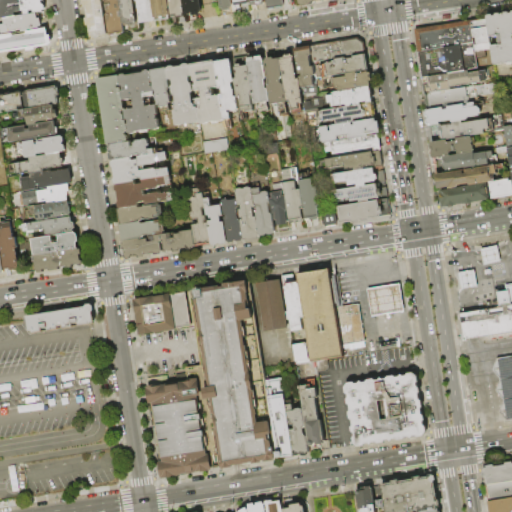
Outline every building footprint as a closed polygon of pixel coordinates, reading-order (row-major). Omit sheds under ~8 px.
[(0,0),(39,0),(40,4),(42,4),(43,9),(41,9),(41,12),(40,12),(31,13),(30,10),(27,11),(27,14),(21,15),(21,11),(13,13),(14,16),(1,18),(0,18),(0,0)] [(107,35),(99,36),(99,38),(92,39),(91,37),(89,38),(87,26),(85,26),(84,17),(86,17),(84,6),(82,6),(80,0),(100,0),(106,34),(107,35)] [(122,31),(106,34),(100,0),(117,0),(121,23),(122,31)] [(130,0),(134,23),(126,25),(126,23),(121,23),(117,0),(130,0)] [(149,0),(153,21),(154,27),(148,28),(147,21),(137,23),(133,0),(149,0)] [(165,0),(169,18),(153,21),(149,0),(165,0)] [(180,0),(183,15),(173,17),(174,22),(170,23),(169,18),(165,0),(180,0)] [(198,0),(201,14),(191,16),(190,11),(184,12),(181,0),(198,0)] [(229,0),(230,6),(228,6),(228,10),(220,11),(220,8),(217,9),(216,0),(229,0)] [(247,0),(248,3),(237,4),(239,13),(233,14),(231,0),(247,0)] [(264,0),(265,3),(254,5),(255,10),(249,11),(248,3),(247,0),(264,0)] [(280,0),(281,5),(281,7),(266,10),(265,3),(264,0),(280,0)] [(511,61),(491,65),(489,48),(489,46),(500,45),(499,34),(487,36),(484,18),(484,15),(484,14),(489,13),(490,15),(493,14),(492,12),(498,12),(498,13),(501,13),(501,11),(506,10),(506,12),(510,11),(510,10),(511,9),(511,61)] [(40,12),(41,17),(38,18),(39,26),(37,26),(37,28),(0,33),(0,23),(2,23),(1,18),(14,16),(21,15),(27,14),(31,13),(40,12)] [(489,48),(473,50),(472,43),(468,20),(484,18),(487,36),(489,46),(489,48)] [(468,20),(472,43),(415,50),(412,29),(468,20)] [(0,34),(45,27),(48,44),(0,51),(0,34)] [(310,62),(309,53),(307,45),(354,37),(360,41),(362,53),(331,58),(310,62)] [(415,50),(472,43),(473,50),(476,68),(466,69),(426,75),(419,76),(415,50)] [(295,49),(307,45),(309,53),(310,62),(312,67),(315,67),(316,75),(313,76),(315,86),(302,88),(300,79),(300,77),(302,77),(302,74),(299,74),(295,49)] [(324,76),(323,71),(317,72),(315,64),(332,61),(331,58),(362,53),(363,53),(365,69),(365,70),(330,75),(324,76)] [(281,59),(287,58),(286,55),(293,54),(295,57),(296,56),(296,58),(295,58),(298,80),(300,79),(302,88),(304,104),(302,104),(304,113),(294,115),(291,101),(288,102),(281,59)] [(247,59),(264,56),(265,62),(271,102),(255,104),(253,95),(248,60),(247,59)] [(265,62),(268,61),(267,59),(275,58),(275,60),(281,59),(288,102),(288,103),(272,106),(271,102),(265,62)] [(216,62),(231,59),(234,79),(238,99),(239,109),(238,110),(237,111),(233,112),(231,111),(229,111),(229,113),(231,113),(233,129),(230,129),(228,120),(225,121),(221,96),(220,87),(216,62)] [(234,79),(238,78),(236,62),(248,60),(253,95),(252,96),(254,111),(248,112),(249,121),(244,122),(240,98),(238,99),(234,79)] [(192,66),(216,62),(220,87),(213,88),(215,97),(221,96),(225,121),(201,125),(201,123),(198,107),(197,100),(203,99),(201,90),(196,91),(193,77),(192,66)] [(166,68),(175,66),(176,68),(184,66),(183,65),(191,64),(192,66),(193,77),(190,77),(195,108),(198,107),(201,123),(177,127),(175,111),(178,111),(173,80),(168,81),(166,68)] [(152,70),(166,68),(168,81),(172,104),(171,104),(172,112),(162,113),(160,105),(158,105),(156,96),(152,70)] [(466,69),(466,71),(484,69),(485,72),(483,72),(484,80),(448,86),(421,90),(421,84),(427,83),(426,75),(466,69)] [(120,75),(127,74),(127,76),(145,73),(144,71),(152,70),(156,96),(146,98),(147,107),(158,105),(161,130),(150,132),(150,133),(141,135),(141,133),(129,135),(129,132),(125,111),(136,109),(134,100),(124,101),(120,75)] [(335,90),(335,87),(332,87),(330,75),(365,70),(367,85),(335,90)] [(97,79),(120,75),(124,101),(125,111),(129,132),(127,133),(128,141),(108,145),(97,79)] [(24,109),(23,105),(21,90),(55,85),(55,87),(57,86),(58,95),(56,95),(57,103),(52,104),(24,109)] [(329,108),(328,102),(325,102),(323,94),(329,93),(329,91),(335,90),(367,85),(369,101),(329,108)] [(421,90),(448,86),(449,89),(464,86),(466,102),(462,103),(425,109),(425,104),(423,104),(422,97),(423,97),(421,90)] [(21,90),(23,105),(17,106),(17,110),(4,112),(4,109),(0,110),(1,112),(0,112),(0,94),(5,94),(5,93),(9,92),(9,93),(15,92),(15,91),(21,90)] [(333,123),(332,119),(321,121),(320,117),(315,118),(314,110),(329,108),(369,101),(370,101),(373,117),(333,123)] [(425,109),(462,103),(462,108),(477,105),(478,114),(465,116),(466,119),(460,120),(428,125),(427,125),(426,119),(425,116),(425,109)] [(26,124),(24,115),(19,116),(18,109),(24,109),(52,104),(53,109),(56,108),(57,118),(35,121),(35,123),(26,124)] [(374,133),(319,142),(318,142),(315,126),(333,123),(373,117),(373,120),(375,120),(378,132),(374,133)] [(460,120),(460,122),(490,117),(492,131),(471,134),(454,137),(445,138),(439,139),(439,135),(430,137),(428,125),(460,120)] [(8,142),(6,127),(26,124),(35,123),(52,120),(53,127),(57,126),(58,133),(35,136),(35,138),(33,138),(16,141),(8,142)] [(511,145),(511,125),(502,126),(504,146),(511,145)] [(377,149),(328,157),(328,151),(321,152),(319,142),(374,133),(377,149)] [(65,151),(59,152),(44,154),(44,151),(36,153),(36,155),(28,156),(23,157),(22,148),(17,149),(16,141),(33,138),(33,144),(36,144),(36,141),(43,140),(43,137),(62,134),(65,151)] [(431,141),(439,139),(445,138),(445,142),(454,140),(454,137),(471,134),(473,145),(472,145),(473,151),(471,152),(456,154),(455,150),(447,151),(448,155),(432,158),(431,141)] [(150,139),(151,146),(149,146),(150,150),(152,149),(155,149),(156,154),(112,161),(109,146),(131,142),(132,147),(136,146),(135,144),(138,143),(137,141),(142,140),(142,141),(144,141),(144,140),(150,139)] [(203,152),(226,151),(225,139),(202,141),(203,152)] [(379,165),(370,166),(351,169),(351,168),(342,169),(342,165),(323,168),(321,158),(328,157),(377,149),(379,165)] [(28,173),(27,171),(16,173),(14,162),(28,160),(28,156),(36,155),(44,154),(59,152),(60,157),(62,157),(63,164),(62,164),(62,167),(49,169),(49,170),(28,173)] [(112,161),(156,154),(168,152),(169,161),(156,163),(156,164),(141,167),(141,171),(157,168),(157,171),(170,168),(172,177),(116,186),(112,161)] [(432,158),(448,155),(456,154),(471,152),(471,154),(484,152),(486,165),(434,173),(432,158)] [(434,173),(486,165),(493,164),(495,173),(488,174),(489,180),(484,181),(437,189),(434,173)] [(382,180),(374,182),(353,185),(353,183),(345,185),(344,180),(328,183),(327,173),(351,169),(370,166),(371,171),(380,169),(382,180)] [(38,188),(38,184),(33,185),(34,189),(21,191),(19,177),(28,175),(28,173),(49,170),(50,171),(59,169),(68,168),(71,183),(67,184),(38,188)] [(285,197),(286,196),(284,185),(283,179),(282,171),(298,169),(300,181),(305,210),(303,210),(305,222),(296,224),(297,230),(292,231),(289,211),(287,212),(285,197)] [(172,177),(173,185),(159,187),(159,189),(145,192),(145,195),(160,193),(160,194),(175,192),(176,201),(160,204),(120,210),(116,186),(172,177)] [(486,181),(509,178),(511,195),(489,198),(486,181)] [(300,181),(313,179),(314,188),(318,188),(321,207),(320,207),(322,220),(312,221),(313,227),(308,228),(305,210),(300,181)] [(484,181),(486,198),(471,201),(471,203),(461,204),(461,202),(453,203),(454,205),(443,207),(443,205),(440,206),(439,201),(438,201),(437,195),(438,195),(437,189),(484,181)] [(347,202),(346,197),(331,199),(329,189),(353,185),(374,182),(375,188),(383,186),(384,194),(377,196),(377,197),(347,202)] [(45,203),(44,202),(22,205),(20,191),(21,191),(34,189),(38,188),(67,184),(68,190),(66,191),(67,195),(65,196),(66,200),(45,203)] [(236,190),(252,187),(260,237),(245,240),(238,200),(236,190)] [(252,189),(261,188),(261,193),(269,191),(270,199),(273,214),(276,235),(260,237),(252,189)] [(270,199),(273,198),(272,193),(284,191),(285,197),(287,212),(289,225),(278,226),(276,214),(273,214),(270,199)] [(196,248),(193,231),(193,226),(200,225),(199,220),(192,221),(191,213),(194,213),(194,209),(190,209),(188,198),(197,197),(196,195),(204,194),(205,199),(207,209),(205,209),(204,209),(205,217),(206,216),(207,221),(206,221),(206,224),(208,223),(209,223),(213,245),(196,248)] [(386,213),(377,214),(377,216),(366,217),(366,219),(347,223),(347,221),(336,222),(333,205),(384,197),(386,213)] [(205,199),(211,198),(212,207),(222,206),(229,244),(222,245),(221,244),(219,245),(219,246),(213,247),(213,245),(209,223),(207,209),(205,199)] [(222,200),(229,199),(230,201),(238,200),(245,240),(245,241),(238,243),(238,241),(235,242),(235,243),(229,244),(222,206),(222,200)] [(36,221),(35,217),(28,218),(26,206),(45,203),(66,200),(67,200),(69,214),(56,216),(56,218),(36,221)] [(120,210),(160,204),(161,206),(163,206),(164,216),(163,216),(163,218),(142,221),(122,225),(120,210)] [(44,236),(43,229),(22,233),(20,223),(36,221),(56,218),(70,215),(70,221),(73,221),(74,229),(61,231),(61,233),(56,234),(50,235),(44,236)] [(336,224),(335,215),(321,216),(323,226),(336,224)] [(0,250),(0,221),(10,220),(13,237),(15,236),(20,266),(17,267),(18,269),(10,270),(9,268),(3,269),(0,250)] [(121,225),(122,225),(142,221),(143,223),(164,220),(166,235),(155,237),(142,239),(125,242),(123,242),(121,225)] [(33,254),(30,238),(44,236),(50,235),(51,242),(57,241),(56,234),(61,233),(76,231),(77,240),(75,240),(76,248),(33,254)] [(172,234),(172,236),(173,239),(176,239),(175,235),(182,234),(181,233),(193,231),(196,248),(196,249),(189,251),(188,249),(181,250),(182,252),(174,253),(174,251),(166,253),(164,242),(161,243),(163,253),(147,256),(147,258),(139,259),(139,257),(133,258),(134,260),(126,261),(125,254),(127,254),(127,250),(124,250),(124,245),(126,245),(125,242),(142,239),(142,240),(149,239),(150,242),(156,241),(155,237),(166,235),(172,234)] [(479,250),(482,264),(499,261),(496,246),(479,250)] [(80,248),(81,254),(79,254),(79,259),(82,261),(79,265),(77,264),(71,264),(72,266),(66,267),(66,266),(58,267),(58,268),(48,270),(48,268),(42,269),(42,271),(37,272),(35,271),(33,254),(76,248),(77,248),(78,249),(80,248)] [(339,345),(340,355),(312,359),(309,360),(302,317),(297,283),(296,273),(327,268),(333,307),(339,345)] [(457,272),(460,289),(476,287),(473,270),(457,272)] [(290,331),(288,319),(287,319),(286,311),(287,310),(283,286),(281,286),(279,276),(291,274),(292,282),(296,282),(296,284),(297,283),(302,317),(299,317),(301,329),(290,331)] [(255,282),(278,279),(286,327),(263,331),(255,282)] [(276,457),(273,457),(274,460),(263,462),(263,461),(262,461),(261,461),(261,462),(252,463),(252,462),(236,465),(231,466),(232,467),(226,468),(221,468),(210,398),(204,398),(202,387),(199,365),(196,345),(189,297),(193,297),(192,290),(211,287),(222,285),(222,284),(246,280),(246,283),(248,282),(266,396),(276,457)] [(511,283),(511,305),(503,307),(499,308),(496,293),(507,291),(506,285),(511,283)] [(365,289),(397,284),(402,310),(370,316),(365,289)] [(174,327),(168,294),(184,291),(190,325),(181,326),(174,327)] [(132,298),(168,292),(168,294),(174,327),(174,329),(138,335),(132,298)] [(333,307),(356,303),(362,341),(339,345),(333,307)] [(26,316),(29,334),(90,324),(93,323),(91,312),(92,309),(92,306),(90,304),(86,305),(84,307),(26,316)] [(459,313),(489,308),(490,314),(504,312),(503,307),(511,305),(511,330),(463,339),(459,313)] [(496,359),(511,356),(511,421),(507,422),(498,412),(503,401),(495,391),(500,380),(491,369),(496,359)] [(159,478),(215,469),(204,398),(202,387),(199,365),(184,367),(184,370),(186,380),(170,383),(145,386),(159,478)] [(342,383),(352,447),(421,436),(424,431),(414,371),(342,383)] [(314,388),(316,397),(314,397),(318,419),(319,419),(323,441),(321,441),(321,444),(315,445),(315,442),(314,442),(311,445),(309,446),(307,445),(307,442),(307,441),(304,425),(302,408),(298,385),(304,384),(305,389),(314,388)] [(292,456),(276,458),(276,457),(266,396),(282,393),(285,411),(286,422),(288,430),(292,456)] [(304,425),(302,428),(303,434),(305,436),(308,453),(307,454),(300,455),(292,456),(288,430),(293,429),(292,424),(289,424),(288,422),(286,422),(285,411),(293,409),(294,408),(298,407),(302,408),(304,425)] [(511,482),(488,486),(487,479),(485,479),(483,471),(485,471),(485,470),(488,469),(487,467),(495,466),(495,468),(506,466),(506,464),(511,463),(511,482)] [(431,476),(433,476),(434,482),(432,482),(435,500),(437,500),(438,508),(436,509),(437,510),(422,511),(415,511),(410,511),(383,511),(379,485),(389,483),(389,481),(397,480),(397,482),(411,480),(410,478),(419,477),(419,478),(426,477),(426,475),(431,474),(431,476)] [(511,498),(490,502),(487,486),(488,486),(511,482),(511,498)] [(356,511),(353,490),(361,489),(361,487),(368,486),(369,488),(370,487),(373,511),(356,511)] [(491,511),(490,502),(511,498),(511,511),(491,511)] [(268,511),(267,505),(266,502),(274,500),(275,503),(282,502),(283,511),(268,511)] [(268,511),(252,511),(251,505),(256,504),(256,506),(258,506),(258,504),(266,503),(266,505),(267,505),(268,511)]
